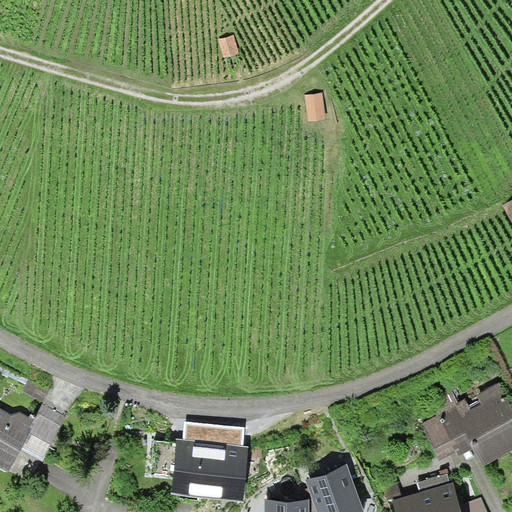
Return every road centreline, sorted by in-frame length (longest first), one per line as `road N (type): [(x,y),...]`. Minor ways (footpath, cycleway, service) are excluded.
road 1 (residential): [(511,318),(379,383),(243,414),(108,391),(0,341)]
road 2 (track): [(391,0),(317,62),(232,101),(165,99),(0,52)]
